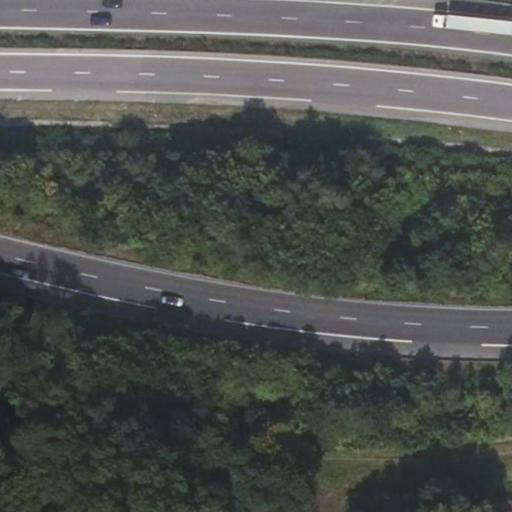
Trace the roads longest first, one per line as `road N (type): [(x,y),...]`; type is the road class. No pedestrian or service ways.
road 1 (trunk): [(0,256),(144,291),(370,322),(511,327)]
road 2 (trunk): [(0,71),(249,78),(511,103)]
road 3 (trunk): [(511,37),(251,15),(0,10)]
